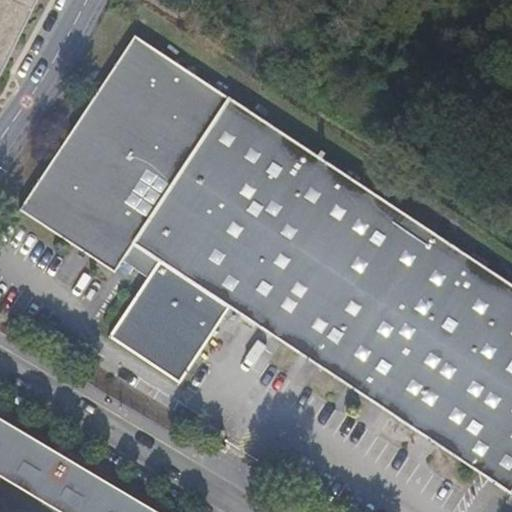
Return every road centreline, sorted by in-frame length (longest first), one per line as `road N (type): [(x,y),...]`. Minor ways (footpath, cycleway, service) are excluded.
road 1 (secondary): [(253,511),(0,361)]
road 2 (residential): [(0,140),(85,0)]
